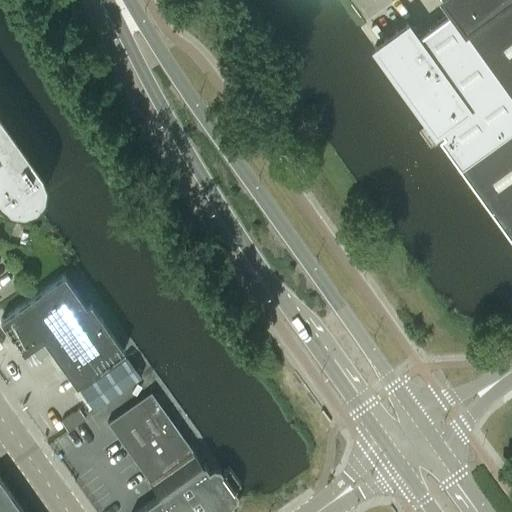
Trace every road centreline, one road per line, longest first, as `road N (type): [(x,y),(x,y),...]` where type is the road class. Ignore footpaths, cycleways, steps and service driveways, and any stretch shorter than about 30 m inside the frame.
road 1 (tertiary): [(104,0),(186,157),(390,458)]
road 2 (tertiary): [(428,430),(128,0)]
